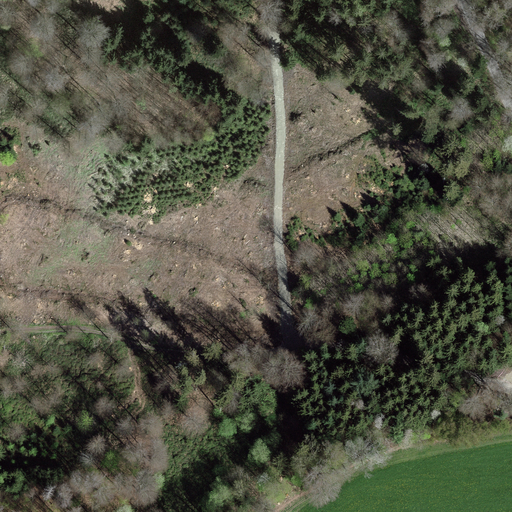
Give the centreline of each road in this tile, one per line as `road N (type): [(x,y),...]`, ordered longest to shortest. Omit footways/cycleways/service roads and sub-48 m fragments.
road 1 (track): [(511,390),(332,343),(217,354),(131,342),(75,323),(0,331)]
road 2 (track): [(291,347),(277,252),(273,0)]
